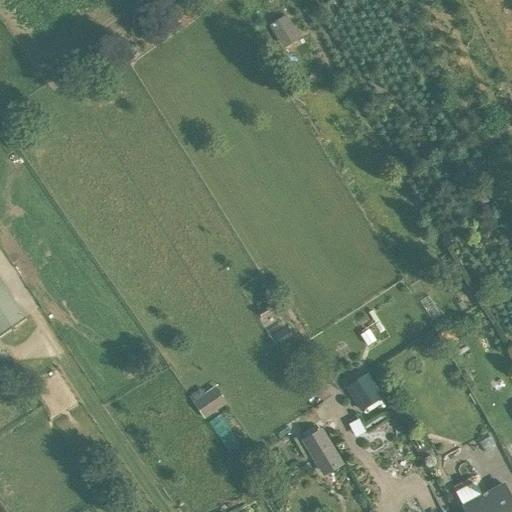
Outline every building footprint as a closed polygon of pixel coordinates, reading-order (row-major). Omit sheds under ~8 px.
[(482,205),(488,201),(483,191),(476,195),(482,205)] [(0,337),(27,319),(0,279),(0,337)] [(361,413),(383,399),(368,374),(345,388),(361,413)] [(198,390),(188,397),(192,402),(205,420),(227,404),(214,386),(204,393),(201,388),(198,390)] [(343,464),(321,428),(302,440),(324,476),(343,464)] [(511,511),(511,501),(503,484),(463,506),(465,511),(511,511)]
